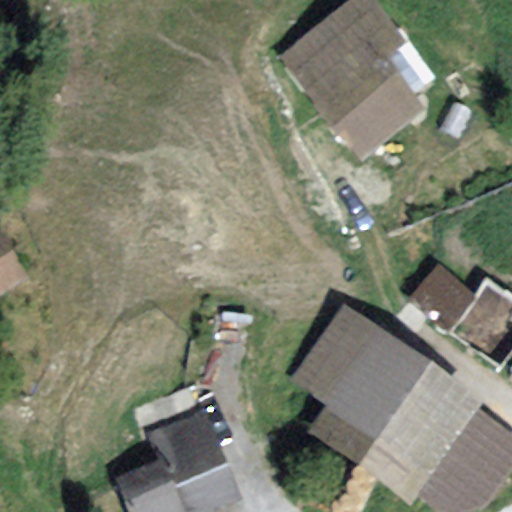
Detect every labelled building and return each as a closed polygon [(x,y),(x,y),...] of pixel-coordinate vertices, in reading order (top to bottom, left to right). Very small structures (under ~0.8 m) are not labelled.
[(358,0),(353,0),(273,66),(357,168),(420,117),(383,71),(403,54),(358,0)] [(0,237),(0,296),(25,283),(0,237)] [(441,256),(414,285),(458,327),(486,298),(441,256)] [(413,511),(479,415),(341,317),(289,386),(351,478),(403,511),(413,511)] [(156,468),(113,483),(122,511),(226,511),(235,509),(202,415),(145,435),(156,468)]
